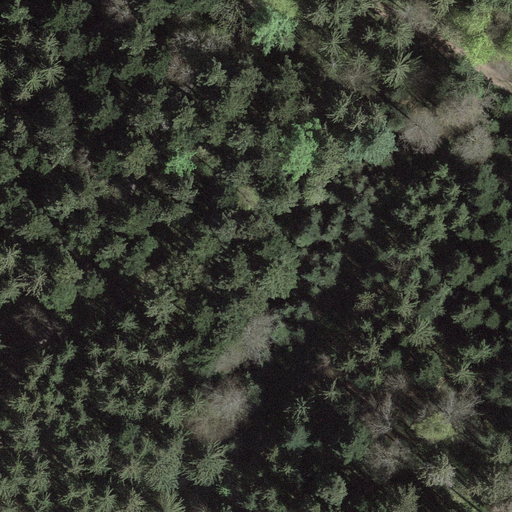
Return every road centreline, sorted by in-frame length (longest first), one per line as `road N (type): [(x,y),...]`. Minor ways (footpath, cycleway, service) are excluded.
road 1 (track): [(0,416),(204,60),(260,0)]
road 2 (track): [(364,0),(511,89)]
